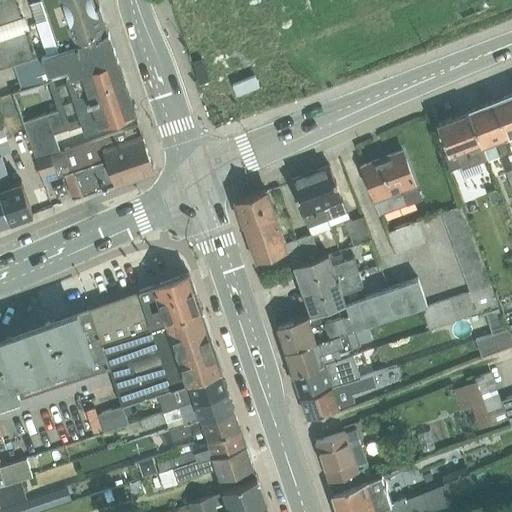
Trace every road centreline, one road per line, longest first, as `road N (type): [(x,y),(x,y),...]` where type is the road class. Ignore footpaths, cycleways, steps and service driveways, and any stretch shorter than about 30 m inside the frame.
road 1 (primary): [(304,511),(194,183)]
road 2 (secondary): [(0,275),(144,217),(194,183)]
road 3 (primary): [(194,183),(132,0)]
road 4 (secondary): [(511,47),(346,111)]
road 5 (secondary): [(194,183),(346,111)]
